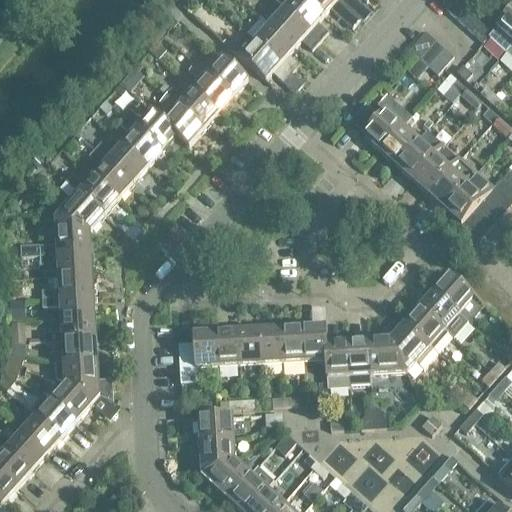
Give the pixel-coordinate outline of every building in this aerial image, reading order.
[(324,20),(302,0),(277,0),(274,4),(284,13),(320,45),(328,36),(318,27),(324,20)] [(361,24),(349,13),(334,0),(302,0),(324,20),(330,13),(353,33),(361,24)] [(334,0),(349,13),(357,4),(353,0),(334,0)] [(467,0),(460,0),(447,15),(455,22),(472,4),(467,0)] [(472,4),(455,22),(466,31),(481,13),(472,4)] [(261,20),(260,21),(295,52),(301,45),(312,54),(320,45),(284,13),(270,29),(261,20)] [(481,13),(466,31),(474,38),(490,21),(481,13)] [(506,56),(511,48),(511,14),(499,29),(489,41),(506,56)] [(260,21),(246,36),(245,36),(291,77),(300,68),(289,59),(295,52),(260,21)] [(490,21),(474,38),(483,47),(489,41),(497,32),(499,29),(490,21)] [(245,36),(231,53),(266,85),(273,77),(283,86),(291,77),(245,36)] [(409,54),(420,63),(436,45),(425,36),(409,54)] [(420,63),(429,71),(445,53),(436,45),(420,63)] [(454,62),(445,53),(429,71),(438,80),(454,62)] [(200,61),(195,67),(233,102),(248,85),(222,62),(213,72),(200,61)] [(233,102),(195,67),(189,73),(201,85),(193,95),(219,118),(233,102)] [(457,76),(467,85),(472,78),(463,69),(457,76)] [(460,99),(466,93),(457,84),(451,91),(460,99)] [(219,118),(193,95),(184,104),(164,86),(159,93),(166,99),(204,134),(219,118)] [(486,90),(480,97),(490,105),(496,99),(486,90)] [(477,114),(482,107),(466,93),(460,99),(477,114)] [(204,134),(166,99),(160,106),(173,117),(164,127),(177,139),(177,140),(189,151),(204,134)] [(386,116),(363,141),(380,156),(403,130),(412,121),(388,99),(379,110),(386,116)] [(496,99),(490,105),(499,114),(505,107),(496,99)] [(492,128),(498,122),(489,113),(483,119),(492,128)] [(130,114),(124,121),(162,155),(177,140),(177,139),(164,127),(152,116),(143,126),(130,114)] [(162,155),(124,121),(118,127),(131,139),(123,149),(148,171),(162,155)] [(511,138),(511,133),(508,130),(498,122),(492,128),(502,136),(508,142),(511,138)] [(403,130),(380,156),(396,171),(419,145),(403,130)] [(428,135),(419,145),(396,171),(412,185),(443,150),(428,135)] [(101,146),(95,153),(134,187),(148,171),(123,149),(114,158),(101,146)] [(443,150),(412,185),(428,200),(460,164),(443,150)] [(134,187),(95,153),(89,160),(103,171),(94,181),(119,203),(134,187)] [(460,164),(428,200),(444,214),(476,179),(460,164)] [(511,177),(509,175),(501,183),(511,192),(511,177)] [(73,178),(67,185),(105,220),(119,203),(94,181),(86,190),(73,178)] [(476,179),(444,214),(460,229),(470,219),(478,210),(484,203),(485,201),(492,194),(476,179)] [(511,207),(511,192),(501,183),(494,192),(511,209),(511,207)] [(105,220),(67,185),(61,192),(74,203),(55,224),(90,236),(105,220)] [(511,209),(494,192),(492,194),(485,201),(503,217),(511,209)] [(503,217),(485,201),(484,203),(478,210),(495,226),(503,217)] [(495,226),(478,210),(470,219),(487,235),(495,226)] [(487,235),(470,219),(460,229),(479,245),(487,235)] [(90,236),(55,224),(57,247),(19,249),(19,261),(40,260),(91,257),(90,236)] [(91,257),(40,260),(40,269),(58,268),(59,281),(93,279),(91,257)] [(482,276),(466,294),(475,303),(491,284),(482,276)] [(93,279),(59,281),(59,293),(42,294),(42,303),(94,300),(93,279)] [(449,279),(434,296),(469,327),(484,310),(475,303),(466,294),(449,279)] [(475,303),(484,310),(484,311),(500,292),(491,284),(475,303)] [(500,292),(484,311),(493,319),(510,301),(500,292)] [(469,327),(434,296),(420,312),(450,339),(456,334),(459,337),(468,327),(468,328),(469,327)] [(94,300),(42,303),(43,312),(60,311),(61,324),(95,322),(94,300)] [(511,302),(510,301),(493,319),(502,327),(511,315),(511,302)] [(450,339),(420,312),(405,328),(431,351),(445,335),(450,340),(450,339)] [(511,315),(502,327),(511,335),(511,315)] [(95,322),(61,324),(62,336),(44,337),(35,337),(35,346),(45,346),(96,344),(95,322)] [(431,351),(405,328),(391,344),(407,377),(431,351)] [(326,330),(303,331),(305,366),(326,365),(327,365),(326,347),(327,347),(326,330)] [(303,331),(281,333),(283,367),(305,366),(303,331)] [(281,333),(260,334),(262,368),(283,367),(281,333)] [(260,334),(238,335),(240,369),(262,368),(260,334)] [(238,335),(216,336),(219,370),(240,369),(238,335)] [(194,347),(179,348),(181,388),(198,387),(197,372),(219,370),(216,336),(194,337),(194,347)] [(96,344),(45,346),(45,355),(63,354),(64,367),(98,365),(96,344)] [(407,377),(391,344),(369,345),(371,379),(407,377)] [(371,379),(369,345),(348,346),(350,389),(372,388),(371,379)] [(348,346),(327,347),(326,347),(327,365),(326,365),(328,393),(350,392),(350,389),(348,346)] [(99,393),(98,365),(64,367),(52,367),(53,384),(65,388),(100,401),(113,406),(113,392),(99,393)] [(497,381),(505,372),(498,366),(490,375),(497,381)] [(497,381),(490,375),(482,385),(488,391),(497,381)] [(497,390),(504,396),(511,387),(505,381),(497,390)] [(100,401),(65,388),(53,384),(42,396),(76,428),(100,401)] [(497,390),(488,400),(495,406),(504,396),(497,390)] [(76,428),(42,396),(33,406),(42,414),(36,421),(61,444),(76,428)] [(470,397),(462,407),(469,413),(477,403),(470,397)] [(316,409),(329,409),(328,400),(315,400),(316,409)] [(286,411),(298,410),(297,401),(285,402),(286,411)] [(286,411),(285,402),(264,403),(264,411),(273,411),(273,412),(286,411)] [(220,405),(220,414),(243,413),(242,404),(220,405)] [(242,404),(243,413),(255,413),(255,404),(242,404)] [(193,416),(212,415),(212,406),(192,407),(193,416)] [(483,419),(476,413),(468,422),(475,428),(483,419)] [(274,418),(275,430),(283,430),(282,417),(274,418)] [(274,418),(265,418),(265,431),(275,430),(274,418)] [(421,431),(422,432),(431,440),(442,429),(432,420),(431,419),(421,431)] [(233,420),(198,422),(200,444),(234,442),(233,420)] [(36,421),(30,427),(22,437),(47,460),(61,444),(36,421)] [(475,428),(468,422),(459,432),(466,438),(475,428)] [(374,424),(374,433),(386,432),(386,423),(374,424)] [(374,424),(373,424),(361,425),(361,433),(374,433),(374,424)] [(331,435),(344,434),(343,426),(331,426),(331,435)] [(47,460),(22,437),(13,447),(0,435),(0,446),(32,476),(47,460)] [(296,447),(287,439),(275,452),(285,460),(296,447)] [(234,442),(200,444),(201,480),(235,464),(234,442)] [(32,476),(0,446),(0,458),(1,460),(0,460),(0,475),(18,492),(32,476)] [(319,468),(310,459),(304,466),(313,474),(319,468)] [(439,487),(458,465),(452,459),(432,481),(439,487)] [(235,464),(201,480),(228,504),(251,479),(235,464)] [(319,468),(313,474),(317,478),(323,472),(319,468)] [(18,492),(0,475),(0,504),(3,508),(18,492)] [(251,479),(228,504),(237,511),(250,511),(267,493),(251,479)] [(351,496),(342,488),(336,494),(345,503),(351,496)] [(432,495),(425,489),(417,498),(424,504),(432,495)] [(267,493),(250,511),(279,511),(283,508),(267,493)] [(360,505),(351,496),(345,503),(354,511),(360,505)] [(416,511),(424,504),(417,498),(409,508),(413,511),(416,511)]
